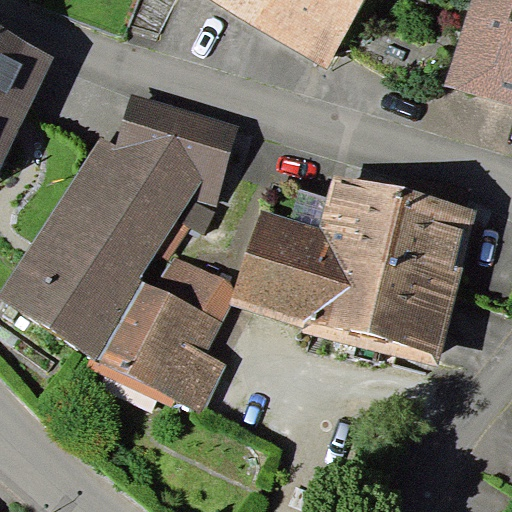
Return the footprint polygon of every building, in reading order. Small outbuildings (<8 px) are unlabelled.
[(216,0),(328,68),(369,0),(216,0)] [(511,0),(470,0),(445,84),(511,104),(511,0)] [(0,171),(52,55),(0,31),(0,171)] [(238,125),(130,93),(116,145),(101,138),(0,293),(0,299),(92,358),(100,363),(142,279),(157,255),(168,258),(191,232),(206,233),(217,208),(238,125)] [(477,210),(335,175),(321,226),(262,210),(238,289),(230,304),(306,327),(303,333),(436,364),(477,210)] [(159,288),(142,279),(100,363),(92,358),(88,366),(171,408),(176,399),(204,413),(227,366),(205,355),(230,304),(238,289),(174,257),(159,288)]
